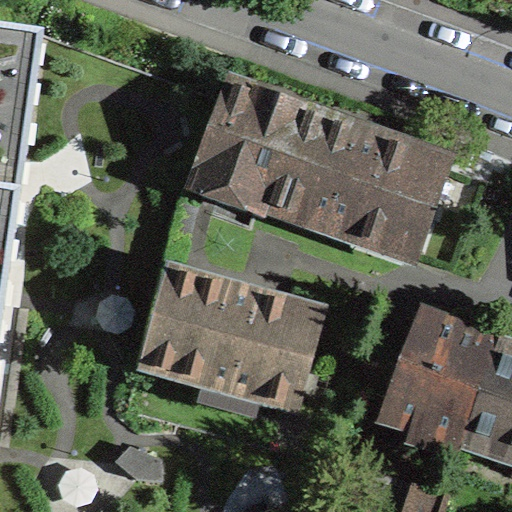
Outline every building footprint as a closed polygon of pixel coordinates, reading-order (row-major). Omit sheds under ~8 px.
[(0,511),(0,335),(5,302),(21,187),(44,32),(0,26),(0,511)] [(263,217),(267,206),(323,225),(357,132),(270,101),(227,85),(192,177),(179,212),(164,271),(172,274),(181,260),(194,206),(194,192),(263,217)] [(357,132),(323,225),(417,259),(451,165),(371,137),(357,132)] [(225,268),(220,287),(172,274),(164,271),(141,365),(204,383),(298,409),(324,316),(270,301),(268,300),(274,281),(261,277),(225,268)] [(421,313),(380,419),(461,443),(496,342),(481,336),(421,313)] [(461,443),(461,444),(511,461),(511,347),(496,342),(461,443)] [(345,507),(360,511),(440,511),(445,494),(362,465),(345,507)]
